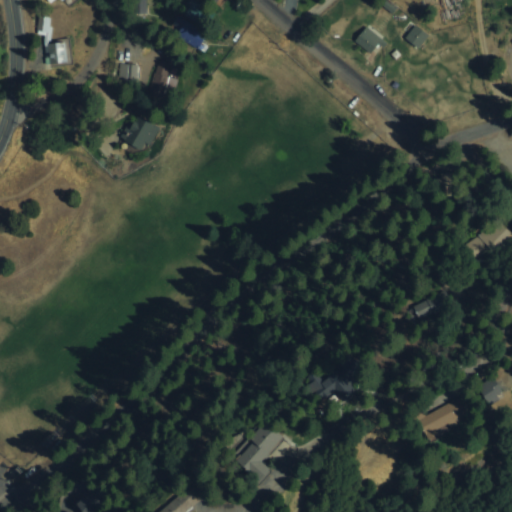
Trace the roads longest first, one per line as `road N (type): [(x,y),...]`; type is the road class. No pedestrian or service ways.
road 1 (residential): [(0,509),(431,152)]
road 2 (residential): [(479,131),(511,166),(490,360),(310,448),(279,484),(228,511)]
road 3 (residential): [(258,0),(431,152)]
road 4 (residential): [(12,116),(88,69),(113,0)]
road 5 (secondary): [(0,142),(14,95),(7,0)]
